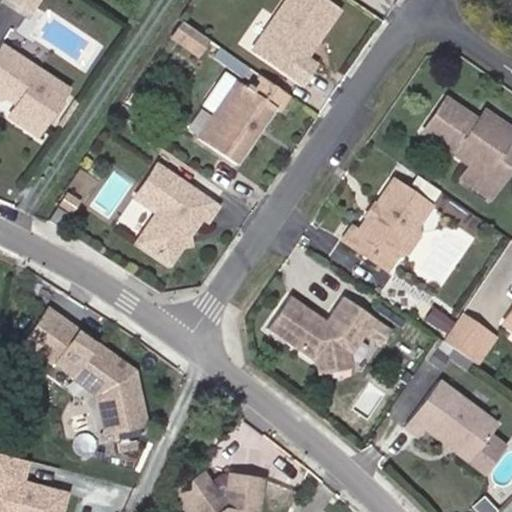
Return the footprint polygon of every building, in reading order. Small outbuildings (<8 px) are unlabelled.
[(17,0),(13,7),(36,23),(50,0),(17,0)] [(319,44),(325,44),(345,16),(321,0),(294,0),(258,51),(309,88),(319,70),(307,62),(319,44)] [(207,57),(215,44),(196,31),(190,27),(180,41),(207,57)] [(27,117),(18,129),(46,149),(77,106),(13,60),(0,78),(0,97),(14,108),(18,110),(22,105),(31,111),(27,117)] [(225,119),(246,88),(235,81),(214,111),(225,119)] [(246,88),(225,119),(208,145),(243,169),(263,141),(260,136),(268,127),(272,129),(282,114),(287,118),(299,102),(270,82),(262,92),(256,88),(254,91),(246,88)] [(0,97),(0,105),(11,113),(14,108),(0,97)] [(511,189),(511,135),(494,124),(493,125),(489,132),(479,125),(482,118),(461,104),(439,138),(511,189)] [(18,110),(27,117),(31,111),(22,105),(18,110)] [(511,124),(500,116),(494,124),(511,135),(511,124)] [(493,125),(482,118),(479,125),(489,132),(493,125)] [(268,127),(260,136),(263,141),(272,129),(268,127)] [(143,201),(167,217),(154,236),(156,252),(176,267),(188,251),(198,238),(212,220),(218,224),(227,210),(166,169),(143,201)] [(372,236),(366,232),(355,248),(400,278),(411,261),(411,251),(423,234),(432,234),(445,214),(407,187),(372,236)] [(63,207),(49,226),(76,240),(87,224),(63,207)] [(424,259),(435,243),(432,234),(423,234),(411,251),(411,261),(424,259)] [(154,236),(147,246),(156,252),(154,236)] [(188,251),(201,250),(198,238),(188,251)] [(358,302),(340,328),(302,301),(280,336),(331,370),(363,365),(380,341),(396,352),(407,336),(358,302)] [(419,320),(439,333),(448,320),(428,307),(419,320)] [(46,312),(25,343),(56,364),(77,333),(46,312)] [(454,350),(476,365),(492,338),(471,324),(454,350)] [(72,375),(93,344),(77,333),(56,364),(72,375)] [(476,365),(486,372),(503,345),(492,338),(476,365)] [(145,424),(133,371),(93,344),(72,375),(99,394),(109,433),(145,424)] [(332,383),(364,379),(363,365),(331,370),(332,383)] [(425,445),(432,437),(446,447),(451,442),(480,464),(497,440),(504,430),(447,389),(412,435),(425,445)] [(492,481),(511,452),(497,440),(480,464),(476,470),(492,481)] [(446,447),(476,470),(480,464),(451,442),(446,447)] [(170,492),(183,511),(194,511),(186,498),(208,484),(201,472),(170,492)] [(255,511),(262,479),(229,472),(228,477),(221,475),(208,484),(186,498),(194,511),(246,511),(247,511),(255,511)]
